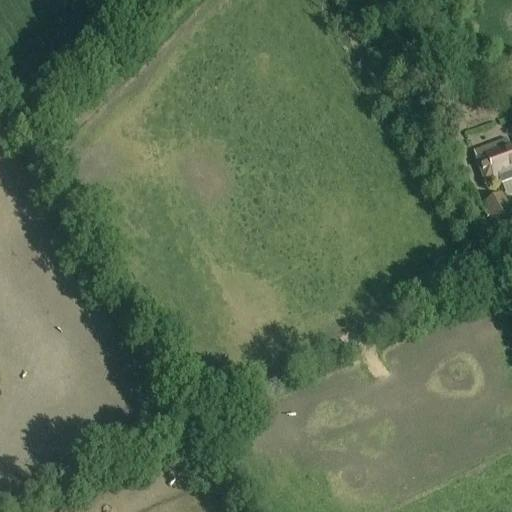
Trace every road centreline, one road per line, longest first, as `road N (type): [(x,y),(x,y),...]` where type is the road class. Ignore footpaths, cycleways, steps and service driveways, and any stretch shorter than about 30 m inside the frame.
road 1 (track): [(0,503),(491,271)]
road 2 (track): [(192,412),(0,82)]
road 3 (track): [(326,0),(511,303)]
road 4 (track): [(38,148),(178,0)]
